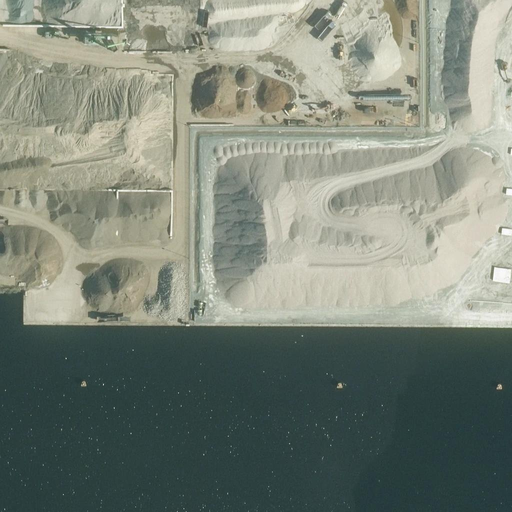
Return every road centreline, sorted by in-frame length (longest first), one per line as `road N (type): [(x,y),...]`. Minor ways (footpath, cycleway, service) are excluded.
road 1 (unknown): [(18,114),(29,265),(49,300),(216,308),(286,299)]
road 2 (unknown): [(282,9),(17,8),(3,36),(18,114)]
road 3 (unknown): [(284,113),(18,114)]
road 4 (unknown): [(511,16),(282,9)]
road 5 (unknown): [(284,113),(511,127)]
road 6 (unknown): [(511,312),(286,299)]
road 7 (unknown): [(286,299),(297,293),(304,267),(284,113)]
